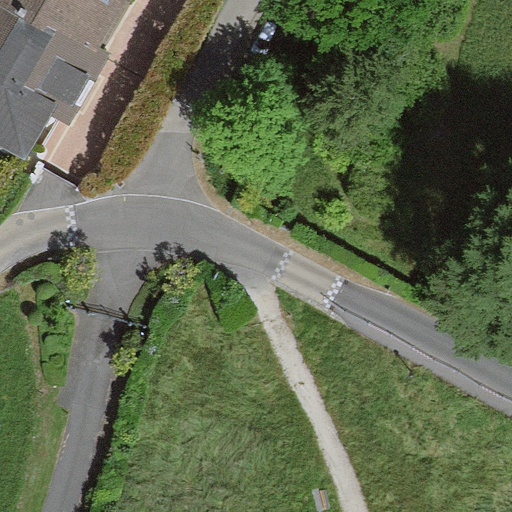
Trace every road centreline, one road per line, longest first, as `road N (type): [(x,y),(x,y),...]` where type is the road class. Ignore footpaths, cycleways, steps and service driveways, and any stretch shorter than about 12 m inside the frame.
road 1 (residential): [(511,389),(311,277),(234,242),(149,223)]
road 2 (track): [(234,242),(358,511)]
road 3 (residential): [(246,0),(184,117),(149,223)]
road 4 (residential): [(149,223),(111,219),(34,231),(0,251)]
